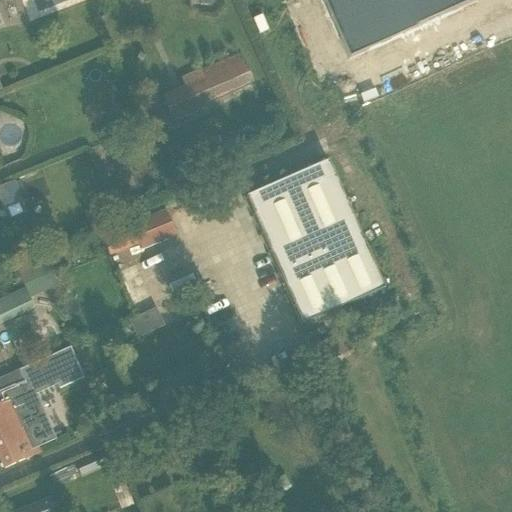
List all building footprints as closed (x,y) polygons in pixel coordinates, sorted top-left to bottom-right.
[(479,0),(322,0),(349,60),(480,2),(479,0)] [(161,96),(173,123),(208,108),(207,106),(254,84),(238,53),(181,78),(184,86),(161,96)] [(286,128),(279,131),(281,137),(288,134),(286,128)] [(245,198),(301,327),(384,291),(328,163),(245,198)] [(0,203),(3,211),(22,204),(14,182),(0,187),(0,203)] [(139,245),(141,250),(175,236),(165,211),(100,237),(108,257),(139,245)] [(0,299),(0,324),(34,309),(24,289),(0,299)] [(511,303),(458,328),(507,437),(511,434),(511,303)] [(156,310),(138,318),(146,336),(164,327),(156,310)] [(42,361),(20,370),(25,382),(29,380),(36,395),(59,385),(61,389),(86,378),(72,348),(53,356),(42,361)] [(0,461),(3,469),(34,456),(39,454),(39,452),(37,448),(55,440),(36,395),(29,380),(25,382),(16,386),(0,392),(0,461)]
